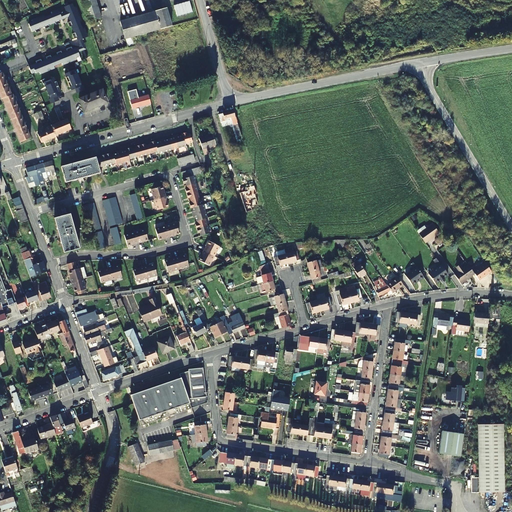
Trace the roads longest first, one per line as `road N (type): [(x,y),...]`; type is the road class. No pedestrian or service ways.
road 1 (residential): [(49,263),(152,253),(189,240),(175,192),(161,176),(30,211)]
road 2 (residential): [(207,355),(217,433),(225,441),(368,463)]
road 3 (tertiary): [(12,162),(227,103)]
road 4 (tertiary): [(227,103),(416,63)]
road 5 (unclassified): [(511,227),(416,63)]
road 6 (residential): [(383,308),(368,463)]
road 7 (unclassified): [(383,308),(439,295),(511,293)]
